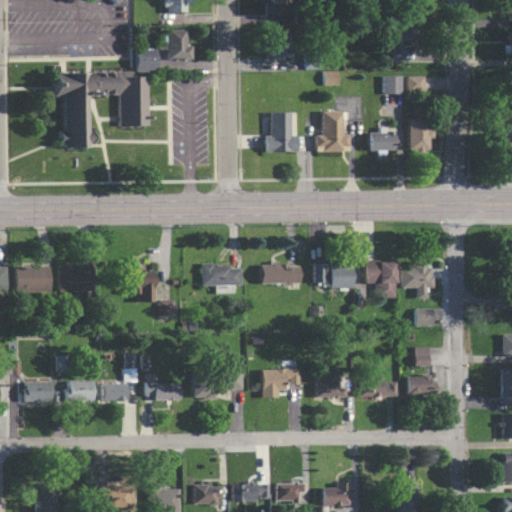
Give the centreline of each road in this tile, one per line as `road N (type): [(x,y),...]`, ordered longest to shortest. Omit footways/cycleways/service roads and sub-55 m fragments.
road 1 (secondary): [(511,202),(0,209)]
road 2 (residential): [(457,437),(0,443)]
road 3 (residential): [(457,511),(453,203)]
road 4 (residential): [(228,207),(225,0)]
road 5 (residential): [(453,203),(458,0)]
